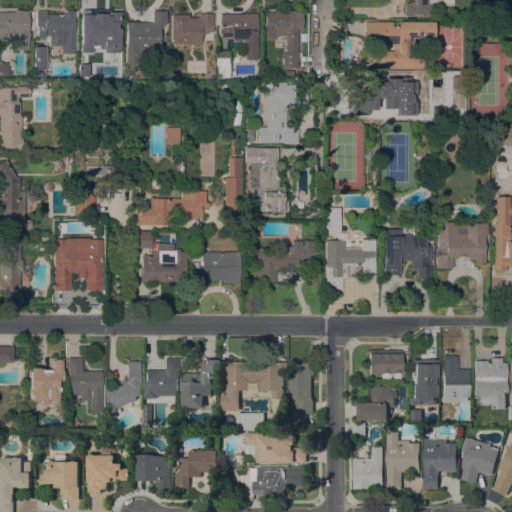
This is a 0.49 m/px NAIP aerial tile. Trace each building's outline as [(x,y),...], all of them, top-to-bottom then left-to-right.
[(437,0),(437,6),(432,6),(432,16),(421,16),(421,15),(412,15),(412,16),(403,16),(403,3),(409,3),(409,0),(437,0)] [(27,31),(28,31),(28,50),(25,50),(25,51),(17,51),(17,50),(15,50),(15,41),(0,41),(0,12),(4,12),(13,12),(13,10),(19,10),(28,10),(27,31)] [(88,11),(88,14),(101,15),(101,17),(105,17),(105,18),(106,18),(107,17),(112,17),(112,18),(115,18),(115,47),(112,47),(112,48),(109,48),(109,47),(99,47),(99,40),(98,40),(98,41),(90,41),(90,40),(88,40),(88,38),(86,38),(86,39),(82,39),(82,38),(78,38),(78,26),(80,26),(80,10),(81,10),(81,11),(88,11)] [(282,67),(282,52),(285,52),(285,36),(275,36),(275,38),(263,38),(263,25),(265,25),(265,12),(274,12),(274,11),(277,11),(284,11),(286,11),(286,10),(293,10),(293,11),(302,11),(302,30),(297,30),(297,67),(282,67)] [(62,15),(62,13),(64,13),(64,11),(74,11),(74,17),(74,31),(74,53),(60,53),(60,47),(66,47),(66,45),(60,45),(60,40),(53,40),(53,36),(46,36),(46,39),(35,39),(36,25),(35,25),(35,11),(46,11),(46,15),(62,15)] [(159,49),(139,49),(139,64),(124,64),(125,48),(125,22),(137,22),(137,23),(151,23),(151,11),(165,11),(165,24),(161,24),(161,29),(159,29),(159,49)] [(170,14),(188,14),(188,18),(197,18),(197,13),(205,12),(212,13),(212,32),(200,32),(200,45),(181,45),(181,43),(170,43),(170,14)] [(257,60),(245,60),(245,53),(242,53),(242,43),(245,43),(245,41),(231,41),(231,38),(220,38),(219,14),(243,14),(243,13),(256,13),(257,60)] [(433,22),(433,38),(412,38),(412,43),(417,43),(417,58),(423,58),(423,69),(401,69),(401,65),(376,65),(376,51),(392,51),(392,45),(375,45),(375,40),(363,40),(363,22),(391,22),(391,27),(397,27),(397,22),(433,22)] [(45,70),(34,70),(34,46),(45,46),(45,70)] [(228,76),(222,76),(222,73),(217,73),(217,65),(215,65),(215,51),(229,51),(228,76)] [(121,61),(121,75),(108,75),(108,61),(121,61)] [(0,63),(7,63),(7,71),(11,71),(11,76),(0,76),(0,63)] [(409,119),(382,119),(382,101),(374,101),(374,88),(377,88),(377,86),(374,86),(374,74),(391,74),(391,73),(409,74),(409,119)] [(265,98),(263,98),(263,82),(285,82),(285,85),(287,85),(287,84),(294,84),(294,104),(285,104),(285,127),(296,127),(296,144),(285,144),(285,143),(257,143),(257,127),(265,127),(265,98)] [(17,102),(19,102),(19,115),(20,115),(20,130),(19,130),(19,138),(21,138),(21,141),(24,141),(24,149),(16,149),(16,148),(0,148),(0,87),(15,87),(15,86),(29,86),(29,97),(17,97),(17,102)] [(361,102),(360,114),(345,113),(346,101),(361,102)] [(164,143),(164,127),(178,127),(178,156),(171,156),(171,143),(164,143)] [(252,141),(243,141),(243,129),(252,129),(252,141)] [(277,170),(278,170),(278,187),(283,187),(283,201),(287,201),(287,212),(281,212),(281,211),(259,211),(259,209),(258,209),(258,203),(250,203),(249,189),(248,189),(248,163),(244,164),(244,147),(257,147),(257,148),(277,148),(277,170)] [(24,226),(0,226),(0,161),(5,159),(15,177),(18,177),(18,191),(24,191),(24,226)] [(106,166),(106,177),(87,177),(87,166),(106,166)] [(238,184),(240,184),(239,216),(227,215),(229,166),(237,166),(237,167),(238,167),(238,184)] [(93,216),(75,216),(75,196),(81,196),(71,186),(78,179),(79,181),(78,182),(92,195),(94,196),(93,216)] [(105,183),(115,183),(114,195),(105,195),(105,183)] [(46,184),(47,184),(49,184),(50,184),(51,185),(52,186),(52,189),(51,190),(50,192),(48,192),(47,192),(46,191),(45,190),(44,189),(44,187),(44,186),(45,185),(46,184)] [(180,199),(180,190),(206,191),(205,217),(161,216),(161,225),(136,225),(137,207),(149,207),(149,198),(180,199)] [(74,196),(74,219),(66,219),(65,205),(62,204),(62,196),(74,196)] [(492,226),(499,227),(499,224),(507,224),(508,196),(493,196),(492,226)] [(339,228),(337,229),(337,233),(324,233),(324,208),(338,208),(339,228)] [(436,222),(455,222),(455,225),(466,225),(466,223),(485,223),(485,235),(484,235),(484,263),(473,263),(473,259),(466,259),(466,257),(451,257),(451,268),(433,268),(433,254),(445,254),(445,246),(436,246),(436,222)] [(426,235),(426,243),(429,243),(429,266),(430,266),(430,279),(415,278),(416,269),(409,269),(409,261),(399,261),(399,275),(383,275),(383,229),(400,229),(400,235),(426,235)] [(149,231),(149,236),(154,236),(154,246),(150,246),(150,248),(135,248),(135,232),(149,231)] [(271,254),(271,252),(279,252),(279,247),(291,247),(291,241),(301,241),(301,246),(302,246),(302,240),(312,240),(312,246),(318,246),(318,259),(300,259),(300,269),(290,269),(290,266),(282,266),(282,269),(275,269),(275,282),(255,282),(255,270),(260,270),(260,262),(245,262),(245,248),(261,248),(261,251),(262,251),(262,253),(271,254)] [(342,240),(342,248),(345,248),(345,250),(360,250),(360,240),(373,240),(374,272),(360,272),(360,265),(345,265),(345,278),(340,278),(341,290),(325,290),(325,240),(342,240)] [(511,241),(511,267),(505,267),(505,271),(493,271),(493,246),(503,246),(503,241),(511,241)] [(19,259),(21,259),(21,269),(19,269),(19,298),(4,298),(4,299),(0,299),(0,253),(7,253),(7,243),(19,243),(19,259)] [(90,243),(100,243),(101,274),(99,274),(99,276),(86,276),(86,274),(81,274),(81,273),(67,273),(67,275),(69,275),(69,292),(53,292),(52,271),(53,271),(53,251),(62,251),(62,243),(90,243)] [(186,252),(186,258),(185,258),(184,282),(139,282),(139,275),(140,275),(140,255),(157,255),(157,250),(174,250),(174,251),(186,252)] [(238,252),(238,284),(230,284),(230,283),(222,283),(222,280),(217,280),(217,281),(208,281),(208,283),(203,283),(190,283),(190,262),(197,262),(197,267),(200,267),(201,252),(238,252)] [(0,346),(12,346),(12,358),(16,358),(16,361),(12,361),(12,363),(0,363),(0,346)] [(399,350),(399,353),(400,353),(400,374),(398,374),(398,378),(392,378),(392,374),(389,374),(389,378),(380,378),(380,374),(367,374),(367,355),(368,355),(368,350),(399,350)] [(437,396),(438,396),(438,406),(427,406),(427,401),(412,401),(411,357),(424,356),(425,370),(436,370),(437,396)] [(468,401),(442,401),(442,376),(441,376),(441,356),(456,356),(456,369),(468,369),(468,401)] [(81,371),(100,371),(100,389),(102,389),(101,412),(98,412),(98,413),(92,413),(91,412),(89,412),(89,401),(79,401),(79,395),(67,395),(67,372),(67,357),(81,358),(81,371)] [(57,400),(47,400),(47,403),(45,405),(42,405),(40,403),(40,400),(39,400),(39,402),(32,402),(32,401),(29,401),(29,368),(38,368),(42,368),(42,370),(48,370),(49,358),(63,358),(62,381),(58,381),(57,400)] [(505,377),(505,380),(506,380),(506,408),(493,409),(493,405),(480,405),(480,397),(473,397),(473,381),(474,381),(474,377),(473,377),(472,361),(485,361),(486,363),(489,363),(489,358),(500,358),(500,363),(505,363),(505,377)] [(164,371),(164,359),(178,359),(178,372),(177,372),(177,395),(156,395),(156,398),(144,398),(144,393),(145,393),(145,371),(164,371)] [(183,373),(203,373),(203,360),(205,360),(214,360),(217,360),(217,378),(212,378),(212,395),(204,395),(204,404),(214,405),(214,412),(195,412),(195,407),(183,407),(183,373)] [(105,417),(105,388),(113,388),(121,384),(121,382),(125,380),(125,371),(126,371),(126,362),(139,361),(139,378),(140,397),(116,408),(116,417),(105,417)] [(284,398),(271,397),(271,390),(258,390),(258,383),(249,383),(249,390),(239,390),(239,410),(221,410),(221,394),(227,394),(227,377),(226,377),(227,362),(248,362),(248,366),(266,366),(266,362),(284,362),(284,398)] [(312,362),(312,398),(313,398),(313,413),(299,413),(299,418),(291,418),(291,413),(288,413),(288,362),(312,362)] [(362,420),(362,421),(357,421),(357,402),(369,402),(369,394),(368,394),(368,385),(388,385),(388,391),(394,391),(394,406),(388,406),(388,420),(362,420)] [(264,412),(264,430),(237,430),(237,412),(264,412)] [(365,435),(352,436),(352,423),(365,423),(365,435)] [(387,431),(399,432),(399,439),(411,439),(411,443),(420,443),(420,471),(401,471),(401,489),(387,489),(387,431)] [(295,432),(295,444),(293,444),(293,447),(300,447),(300,443),(307,443),(307,462),(257,462),(257,452),(246,452),(246,445),(245,445),(245,432),(295,432)] [(491,444),(490,446),(499,449),(492,474),(480,471),(479,472),(476,483),(461,478),(464,468),(461,467),(466,452),(461,451),(465,436),(491,444)] [(457,471),(438,471),(438,489),(424,489),(424,474),(424,439),(447,439),(447,442),(457,442),(457,471)] [(511,441),(511,483),(506,495),(492,489),(501,470),(498,469),(511,441)] [(383,485),(373,485),(373,488),(353,488),(353,458),(371,458),(371,455),(372,455),(372,446),(383,446),(383,485)] [(217,450),(217,471),(201,471),(201,476),(189,476),(189,487),(175,487),(175,472),(179,472),(179,458),(189,458),(189,450),(217,450)] [(80,498),(67,498),(67,494),(61,494),(61,487),(50,487),(50,486),(40,485),(40,474),(46,474),(46,469),(53,469),(53,461),(56,461),(56,454),(67,454),(67,461),(80,461),(80,498)] [(115,463),(123,463),(123,468),(129,468),(129,479),(118,479),(118,481),(113,481),(107,481),(107,489),(102,489),(102,491),(88,491),(88,455),(91,455),(92,454),(95,454),(96,455),(115,455),(115,463)] [(171,487),(157,487),(157,480),(136,480),(136,477),(137,477),(136,454),(171,456),(171,487)] [(0,511),(0,457),(15,457),(16,456),(19,456),(19,457),(24,457),(24,461),(32,461),(31,487),(20,487),(20,486),(15,486),(15,494),(15,503),(14,503),(14,511),(0,511)] [(285,467),(285,466),(289,466),(289,467),(303,467),(303,496),(296,496),(296,487),(284,487),(283,495),(275,495),(275,494),(253,493),(249,493),(249,491),(252,491),(252,480),(250,480),(250,468),(257,468),(257,466),(285,467)]
